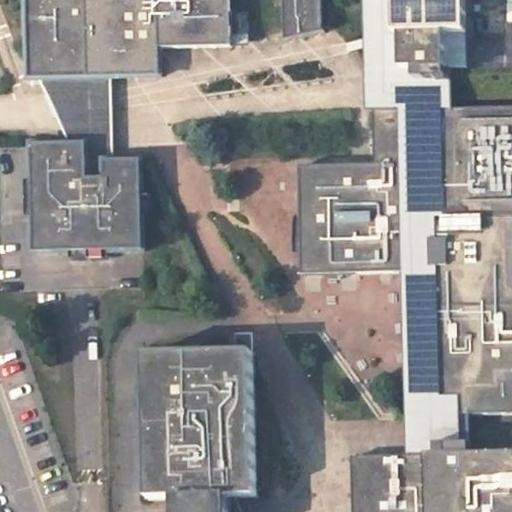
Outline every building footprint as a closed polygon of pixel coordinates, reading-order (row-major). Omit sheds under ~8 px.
[(28,0),(31,82),(161,75),(160,50),(231,46),(230,0),(288,0),(291,40),(324,32),(322,0),(394,0),(395,35),(404,34),(405,70),(387,70),(379,71),(380,113),(376,113),(377,166),(302,168),(305,274),(413,272),(413,311),(418,311),(431,310),(433,414),(472,414),(511,413),(511,109),(449,110),(448,69),(447,33),(467,32),(466,0),(28,0)] [(394,0),(385,0),(387,70),(405,70),(404,34),(395,35),(394,0)] [(468,69),(467,32),(447,33),(448,69),(468,69)] [(144,251),(141,162),(105,163),(106,180),(88,181),(87,145),(71,146),(33,147),(37,253),(144,251)] [(431,310),(418,311),(421,457),(473,456),(472,414),(433,414),(431,310)] [(257,498),(254,354),(147,357),(150,500),(176,499),(176,511),(230,511),(230,498),(257,498)] [(511,511),(511,455),(473,456),(421,457),(354,458),(355,511),(511,511)]
